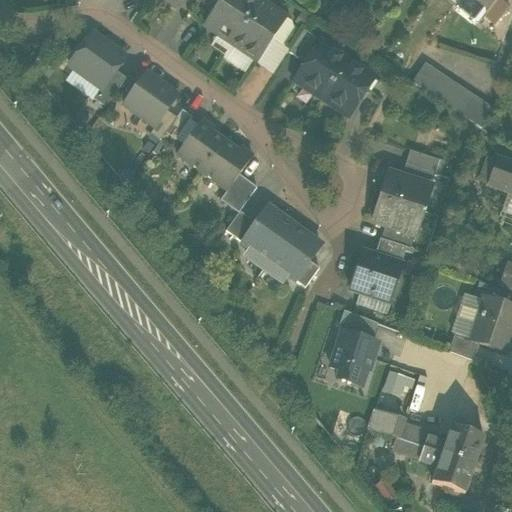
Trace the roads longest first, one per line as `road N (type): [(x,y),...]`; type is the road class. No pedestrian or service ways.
road 1 (secondary): [(293,511),(0,160)]
road 2 (residential): [(0,18),(8,26),(107,18),(242,117)]
road 3 (residential): [(337,215),(357,171),(242,117)]
road 4 (residential): [(242,117),(316,213),(337,215)]
